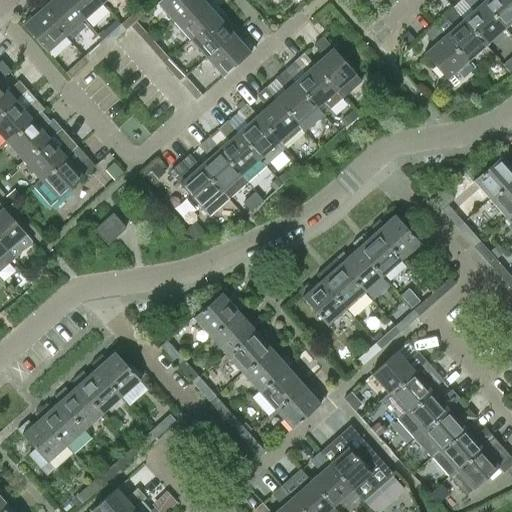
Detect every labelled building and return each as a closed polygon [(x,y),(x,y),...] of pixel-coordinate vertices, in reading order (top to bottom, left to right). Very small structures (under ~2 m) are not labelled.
[(41,8),(65,35),(84,19),(66,0),(50,0),(42,8),(41,8)] [(66,0),(84,19),(102,3),(99,0),(66,0)] [(159,0),(156,3),(157,4),(157,3),(174,21),(197,0),(159,0)] [(197,0),(174,21),(190,40),(217,15),(218,16),(222,11),(217,5),(212,10),(203,0),(197,0)] [(463,0),(472,10),(462,19),(485,45),(504,28),(479,0),(463,0)] [(511,21),(511,0),(479,0),(504,28),(511,21)] [(41,8),(42,8),(37,3),(31,8),(36,13),(23,24),(23,23),(22,24),(47,52),(48,51),(65,35),(41,8)] [(130,26),(145,13),(139,7),(124,20),(130,26)] [(436,28),(466,62),(485,45),(462,19),(453,8),(440,19),(443,22),(436,28)] [(217,15),(190,40),(206,58),(234,34),(239,29),(234,24),(222,11),(218,16),(217,15)] [(106,37),(111,43),(126,30),(121,24),(106,37)] [(133,30),(146,45),(152,39),(139,24),(133,30)] [(473,69),(466,62),(436,28),(434,25),(425,33),(434,44),(423,53),(447,79),(456,71),(463,78),(473,69)] [(408,33),(402,38),(408,45),(414,40),(408,33)] [(234,34),(206,58),(222,75),(222,76),(222,77),(255,48),(250,42),(245,46),(234,34)] [(323,56),(313,64),(343,98),(361,82),(362,82),(355,74),(332,47),(322,36),(321,37),(322,38),(313,45),(323,56)] [(87,53),(93,59),(107,46),(102,40),(87,53)] [(149,48),(163,63),(169,58),(155,43),(149,48)] [(304,73),(294,81),(317,108),(323,102),(329,109),(342,98),(342,99),(343,98),(313,64),(304,54),(294,62),(304,73)] [(69,70),(74,76),(89,63),(84,57),(69,70)] [(511,58),(510,57),(502,64),(511,75),(511,74),(511,58)] [(166,66),(179,81),(185,76),(172,61),(166,66)] [(0,79),(9,72),(9,71),(1,62),(0,63),(0,79)] [(285,71),(265,88),(302,129),(304,131),(323,114),(317,108),(294,81),(285,71)] [(196,100),(202,95),(189,80),(183,85),(196,100)] [(7,90),(0,81),(0,113),(26,90),(18,81),(7,90)] [(266,106),(256,115),(286,149),(286,148),(283,145),(302,129),(265,88),(256,96),(266,106)] [(0,113),(0,134),(6,142),(40,112),(43,109),(26,90),(0,113)] [(286,149),(256,115),(246,104),(237,112),(246,123),(237,132),(266,166),(267,165),(285,149),(286,149)] [(352,110),(343,118),(349,124),(358,116),(352,110)] [(49,122),(40,112),(6,142),(23,161),(60,128),(52,119),(49,122)] [(266,166),(237,132),(227,121),(218,129),(227,140),(218,149),(247,182),(248,182),(266,166)] [(23,161),(40,180),(74,150),(77,147),(60,128),(23,161)] [(208,157),(199,165),(228,199),(229,199),(228,199),(247,182),(247,183),(247,182),(218,149),(208,138),(199,146),(208,157)] [(74,150),(40,180),(32,186),(49,205),(57,199),(83,176),(94,166),(94,165),(93,166),(85,157),(83,159),(74,150)] [(173,174),(173,175),(179,182),(179,183),(202,209),(209,216),(210,216),(209,215),(228,199),(199,165),(189,155),(180,163),(183,166),(173,174)] [(474,181),(490,199),(511,179),(511,167),(502,156),(502,155),(472,180),(473,181),(474,181)] [(511,179),(490,199),(506,217),(511,211),(511,179)] [(440,209),(453,198),(444,189),(432,200),(440,209)] [(0,243),(13,258),(32,241),(25,234),(26,233),(2,207),(0,204),(0,243)] [(450,207),(444,213),(457,228),(463,222),(450,207)] [(94,229),(107,244),(125,228),(112,213),(94,229)] [(375,231),(401,259),(419,243),(419,244),(420,243),(394,214),(393,214),(393,215),(381,226),(376,221),(371,226),(375,231)] [(466,226),(460,231),(473,246),(479,241),(466,226)] [(357,247),(382,275),(401,259),(375,231),(363,242),(358,237),(352,242),(357,247)] [(0,269),(13,258),(0,243),(0,269)] [(482,244),(476,250),(489,265),(495,259),(482,244)] [(497,245),(490,251),(496,257),(502,251),(497,245)] [(339,263),(364,292),(382,275),(357,247),(344,258),(340,253),(334,259),(338,264),(339,263)] [(334,259),(316,275),(320,280),(346,308),(364,292),(339,263),(338,264),(334,259)] [(498,263),(492,268),(506,283),(511,278),(498,263)] [(328,324),(346,308),(320,280),(308,291),(303,286),(297,291),(327,325),(328,325),(328,324)] [(446,280),(431,294),(436,300),(451,286),(446,280)] [(238,311),(239,311),(243,307),(238,301),(233,305),(222,293),(222,292),(192,317),(193,318),(194,318),(210,336),(238,311)] [(428,297),(413,310),(418,316),(433,303),(428,297)] [(238,311),(210,336),(226,354),(254,329),(255,330),(260,325),(255,319),(254,319),(255,318),(251,314),(245,319),(239,311),(238,311)] [(409,313),(394,326),(400,332),(415,319),(409,313)] [(254,329),(226,354),(242,373),(271,348),(276,344),(271,338),(267,333),(262,337),(255,330),(254,329)] [(391,329),(376,342),(381,348),(396,335),(391,329)] [(170,344),(164,350),(177,365),(183,359),(170,344)] [(372,346),(357,359),(362,365),(377,352),(372,346)] [(242,373),(258,391),(287,366),(292,362),(287,356),(282,360),(271,348),(242,373)] [(95,368),(121,396),(139,380),(139,381),(140,380),(114,351),(113,352),(101,363),(96,358),(91,363),(95,368)] [(371,374),(388,394),(425,361),(417,352),(406,361),(397,351),(371,374)] [(388,394),(380,400),(397,419),(404,412),(405,413),(431,389),(441,381),(441,380),(433,371),(425,361),(388,394)] [(186,363),(180,368),(193,383),(199,378),(186,363)] [(287,366),(258,391),(275,410),(303,384),(304,385),(308,380),(303,374),(299,370),(294,374),(287,366)] [(77,384),(102,413),(121,396),(95,368),(82,379),(78,374),(72,380),(77,385),(77,384)] [(202,381),(196,387),(209,401),(215,396),(202,381)] [(59,401),(84,429),(102,413),(77,384),(77,385),(64,396),(60,391),(54,396),(58,401),(59,401)] [(315,397),(304,385),(303,384),(275,410),(290,427),(290,428),(291,429),(325,399),(320,393),(315,397)] [(414,438),(448,408),(458,399),(450,390),(440,399),(431,389),(405,413),(404,412),(397,419),(397,420),(398,419),(414,438)] [(351,392),(344,398),(354,409),(361,403),(351,392)] [(218,400),(212,405),(226,420),(232,415),(218,400)] [(40,417),(66,445),(84,429),(59,401),(58,401),(46,412),(41,407),(36,412),(40,417)] [(431,457),(465,427),(475,418),(467,409),(457,418),(448,408),(414,438),(414,439),(415,438),(431,457)] [(24,423),(17,429),(35,448),(28,454),(40,468),(47,462),(53,469),(72,452),(66,445),(40,417),(31,425),(28,423),(24,423)] [(156,437),(171,423),(166,417),(151,431),(156,437)] [(235,418),(229,423),(242,438),(248,433),(235,418)] [(447,476),(448,476),(492,437),(484,428),(473,437),(465,427),(431,457),(431,458),(431,457),(448,476),(447,476)] [(339,435),(319,453),(352,489),(359,497),(358,497),(362,501),(393,474),(352,429),(341,438),(339,435)] [(138,453),(153,439),(147,434),(132,447),(138,453)] [(251,437),(245,442),(259,457),(265,452),(251,437)] [(492,437),(448,476),(448,477),(448,476),(464,494),(464,495),(472,489),(510,456),(509,455),(508,455),(492,437)] [(119,469),(134,456),(129,450),(114,463),(119,469)] [(359,497),(352,489),(319,453),(310,461),(319,471),(309,480),(333,506),(342,498),(348,505),(358,497),(359,497)] [(101,485),(116,472),(111,466),(96,479),(101,485)] [(291,478),(281,486),(303,511),(338,511),(333,506),(309,480),(301,470),(300,469),(291,478)] [(82,502),(97,489),(92,483),(77,496),(82,502)] [(303,511),(281,486),(272,494),(281,505),(273,511),(303,511)] [(128,511),(142,500),(144,498),(136,489),(126,498),(117,487),(90,511),(89,511),(128,511)] [(0,508),(6,503),(6,504),(11,499),(6,493),(1,498),(0,496),(0,508)] [(128,511),(156,511),(153,508),(150,510),(142,500),(128,511)] [(0,508),(0,511),(22,511),(23,511),(22,511),(13,511),(6,504),(6,503),(0,508)] [(269,511),(262,503),(253,511),(269,511)]
